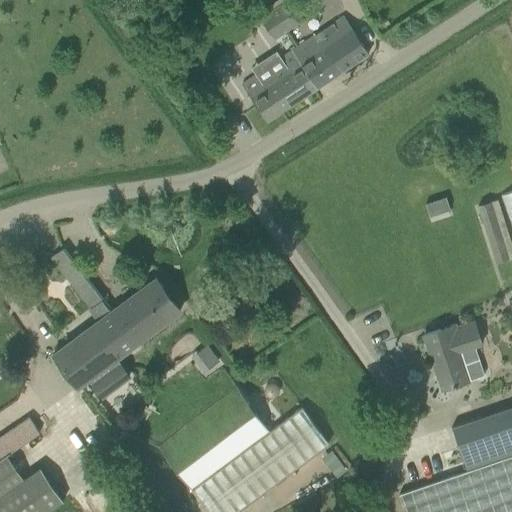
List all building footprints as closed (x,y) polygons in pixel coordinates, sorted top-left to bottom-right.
[(273,10),(287,30),(299,22),(285,2),(281,4),(273,10)] [(287,30),(273,10),(261,18),(275,39),(287,30)] [(300,63),(316,88),(369,53),(352,28),(351,28),(344,16),(297,47),(305,60),(300,63)] [(312,91),(316,88),(300,63),(305,60),(297,47),(295,49),(281,59),(284,64),(261,79),(258,74),(243,84),(255,102),(236,114),(249,133),(275,116),(312,91)] [(511,191),(500,195),(511,228),(511,191)] [(425,203),(429,216),(448,210),(450,209),(446,197),(425,203)] [(511,257),(511,244),(498,199),(478,205),(496,263),(511,257)] [(99,223),(105,230),(113,224),(107,216),(99,223)] [(129,376),(116,358),(180,310),(156,278),(53,354),(77,387),(88,379),(101,397),(129,376)] [(302,310),(286,287),(241,320),(257,342),(302,310)] [(474,319),(456,326),(456,324),(423,335),(442,389),(484,375),(474,345),(482,342),(474,319)] [(207,344),(197,352),(209,369),(220,361),(207,344)] [(0,423),(13,444),(43,426),(36,414),(24,421),(0,383),(0,423)] [(270,398),(271,398),(273,398),(274,398),(275,397),(277,396),(278,395),(278,394),(279,393),(279,391),(279,390),(279,388),(278,387),(277,386),(276,385),(275,384),(274,383),(272,383),(271,383),(269,384),(268,384),(267,385),(266,386),(265,387),(264,389),(264,390),(264,392),(265,393),(265,395),(266,396),(267,397),(268,397),(270,398)] [(191,489),(269,431),(236,387),(158,444),(191,489)] [(511,511),(511,406),(452,427),(466,470),(399,493),(405,511),(511,511)] [(269,431),(191,489),(207,511),(234,511),(329,442),(303,407),(269,431)] [(40,467),(0,493),(0,511),(47,511),(63,501),(40,467)]
